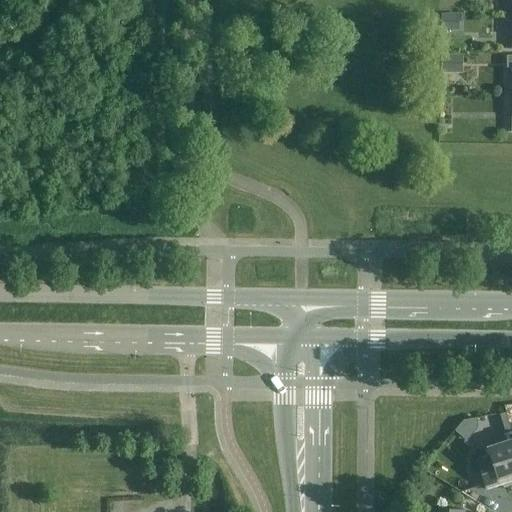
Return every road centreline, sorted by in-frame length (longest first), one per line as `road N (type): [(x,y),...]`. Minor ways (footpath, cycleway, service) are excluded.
road 1 (tertiary): [(303,299),(0,293)]
road 2 (tertiary): [(0,333),(288,339)]
road 3 (tertiary): [(511,300),(303,299)]
road 4 (tertiary): [(320,339),(511,339)]
road 5 (tertiary): [(288,339),(292,511)]
road 6 (tertiary): [(317,511),(320,339)]
